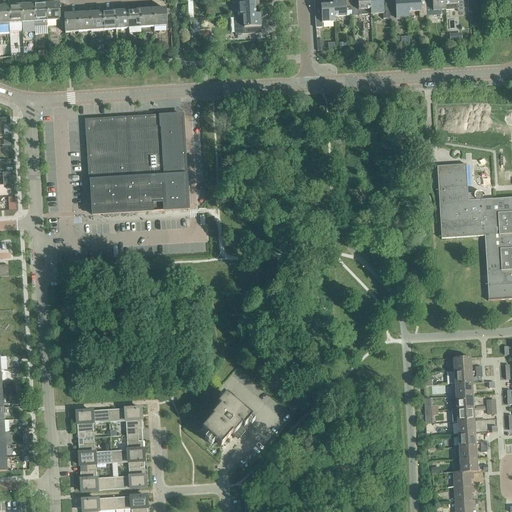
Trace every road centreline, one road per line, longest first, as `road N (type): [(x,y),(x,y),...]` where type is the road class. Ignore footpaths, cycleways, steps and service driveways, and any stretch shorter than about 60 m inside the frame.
road 1 (tertiary): [(28,97),(306,83)]
road 2 (unclassified): [(35,223),(51,480)]
road 3 (tertiary): [(306,83),(511,68)]
road 4 (residential): [(225,488),(228,465),(270,419),(227,382)]
road 5 (unclassified): [(28,97),(35,223)]
